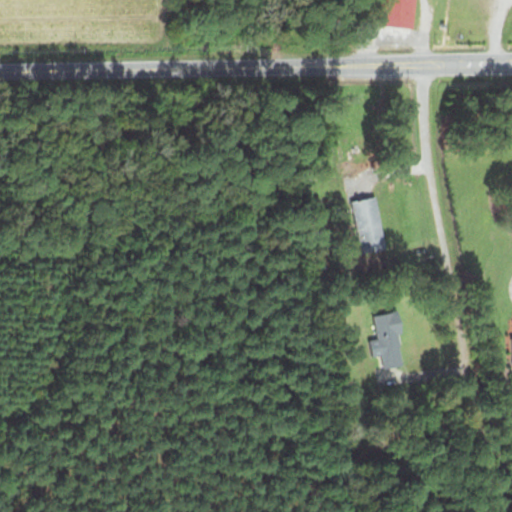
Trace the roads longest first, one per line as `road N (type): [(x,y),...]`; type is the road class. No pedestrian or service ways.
road 1 (primary): [(511,60),(0,66)]
road 2 (residential): [(419,60),(424,134),(511,500)]
